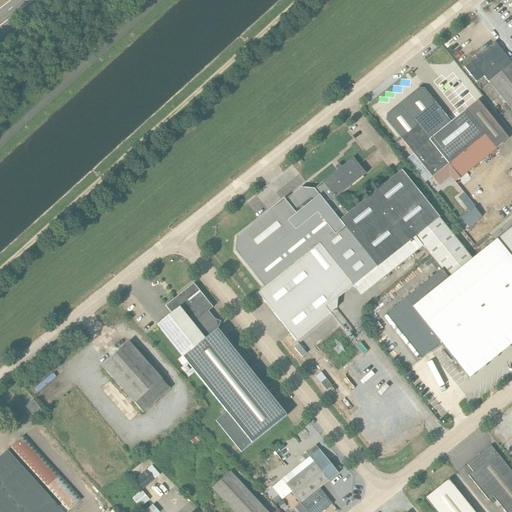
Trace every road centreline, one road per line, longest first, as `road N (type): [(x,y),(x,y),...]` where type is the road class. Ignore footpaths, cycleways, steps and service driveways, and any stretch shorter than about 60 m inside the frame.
road 1 (track): [(0,268),(296,0)]
road 2 (unclassified): [(470,0),(176,236)]
road 3 (unclassified): [(385,493),(176,236)]
road 4 (unclassified): [(176,236),(0,378)]
road 5 (unknown): [(346,308),(446,443)]
road 6 (unclassified): [(511,390),(385,493)]
